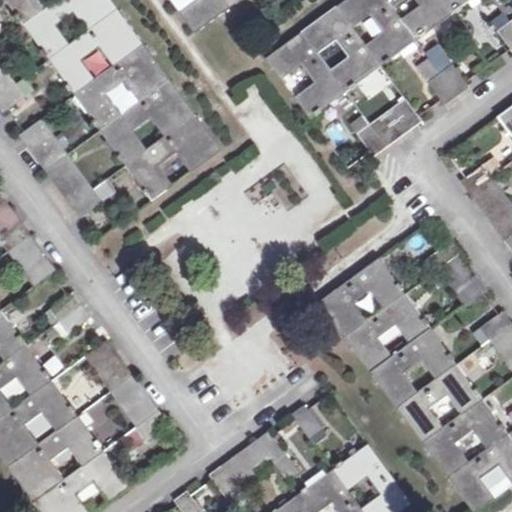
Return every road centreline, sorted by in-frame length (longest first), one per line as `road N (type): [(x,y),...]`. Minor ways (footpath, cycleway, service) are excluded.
road 1 (residential): [(0,148),(212,447)]
road 2 (residential): [(511,79),(413,153),(511,284)]
